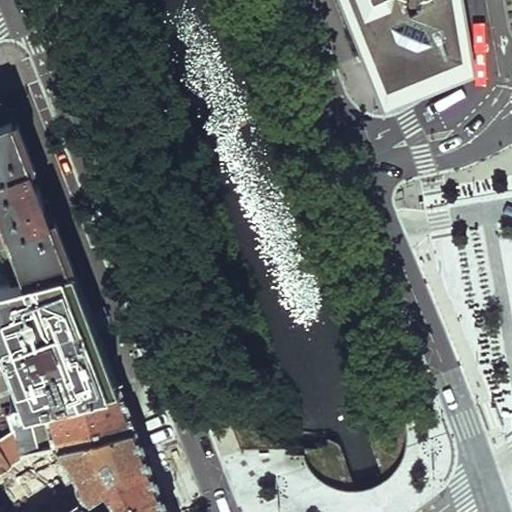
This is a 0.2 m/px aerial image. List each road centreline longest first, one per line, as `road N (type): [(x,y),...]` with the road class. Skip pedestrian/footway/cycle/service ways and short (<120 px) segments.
road 1 (primary): [(280,0),(322,104),(366,174),(494,511)]
road 2 (primary): [(224,511),(25,0)]
